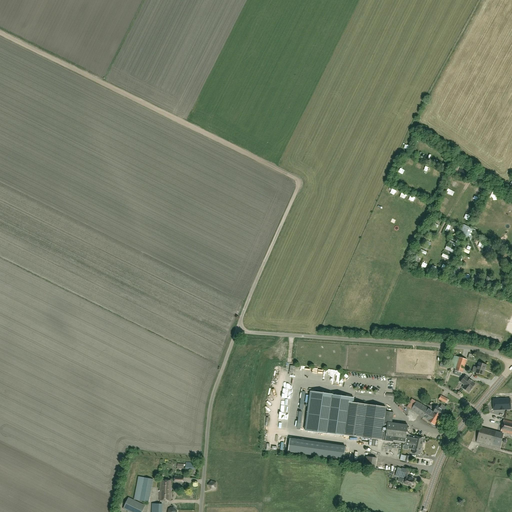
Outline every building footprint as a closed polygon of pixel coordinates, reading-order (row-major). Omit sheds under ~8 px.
[(464,226),(460,234),(471,239),(474,231),(464,226)] [(453,357),(451,364),(464,368),(467,360),(459,357),(456,356),(454,355),(453,357)] [(484,369),(485,369),(486,365),(479,363),(475,373),(482,375),(484,369)] [(451,364),(450,367),(455,369),(455,370),(462,373),(464,368),(451,364)] [(303,382),(314,384),(316,373),(312,373),(313,368),(303,366),(301,377),(304,378),(303,382)] [(347,374),(343,378),(349,383),(353,379),(347,374)] [(475,384),(465,376),(461,382),(464,385),(463,388),(464,389),(465,391),(466,391),(469,393),(472,389),(472,388),(475,384)] [(386,408),(353,404),(354,398),(310,391),(305,431),(344,436),(405,444),(405,446),(409,447),(413,448),(412,454),(420,455),(422,447),(423,443),(424,443),(425,439),(424,439),(416,437),(406,435),(408,426),(392,424),(393,412),(386,411),(386,408)] [(510,399),(493,400),(493,410),(510,410),(510,399)] [(412,410),(411,410),(428,421),(433,425),(434,426),(437,421),(439,422),(441,419),(440,418),(445,411),(444,411),(446,408),(442,405),(440,408),(437,406),(433,413),(417,402),(412,410)] [(501,431),(511,434),(511,421),(504,419),(501,431)] [(478,432),(477,444),(501,446),(502,433),(478,432)] [(346,447),(290,439),(288,452),(344,460),(346,447)] [(366,456),(365,465),(375,467),(377,458),(366,456)] [(402,471),(399,478),(403,479),(402,483),(412,486),(414,480),(412,480),(413,478),(407,476),(408,473),(402,471)] [(178,483),(183,483),(184,477),(180,477),(180,475),(178,475),(178,476),(175,476),(174,481),(178,481),(178,483)] [(140,501),(149,502),(153,479),(144,477),(140,501)] [(160,500),(171,501),(172,481),(161,480),(160,500)] [(123,509),(130,511),(141,511),(145,506),(129,498),(123,509)] [(151,511),(161,511),(162,504),(152,503),(151,511)]
